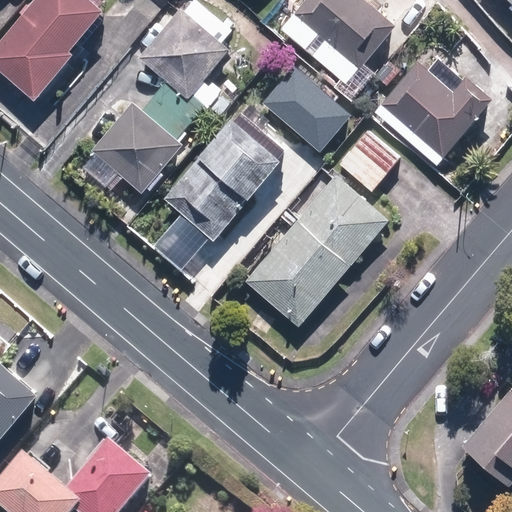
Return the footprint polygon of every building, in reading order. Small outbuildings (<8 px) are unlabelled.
[(106,10),(93,0),(35,0),(0,43),(0,70),(38,101),(76,56),(71,52),(106,10)] [(398,28),(366,0),(304,0),(294,12),(361,70),(398,28)] [(230,51),(182,10),(141,58),(167,80),(143,109),(136,103),(94,151),(144,194),(186,145),(178,139),(206,106),(193,95),(204,82),(230,51)] [(420,62),(382,105),(444,159),(495,100),(467,76),(454,91),(420,62)] [(208,108),(219,95),(204,82),(193,95),(206,106),(208,108)] [(283,164),(232,120),(163,199),(214,243),(283,164)] [(375,192),(402,157),(368,131),(341,166),(375,192)] [(300,327),(391,222),(338,177),(247,282),(300,327)] [(0,441),(41,393),(0,359),(0,441)] [(511,385),(463,444),(511,484),(511,385)] [(0,510),(2,511),(126,511),(153,479),(111,444),(69,495),(23,457),(0,484),(0,510)]
